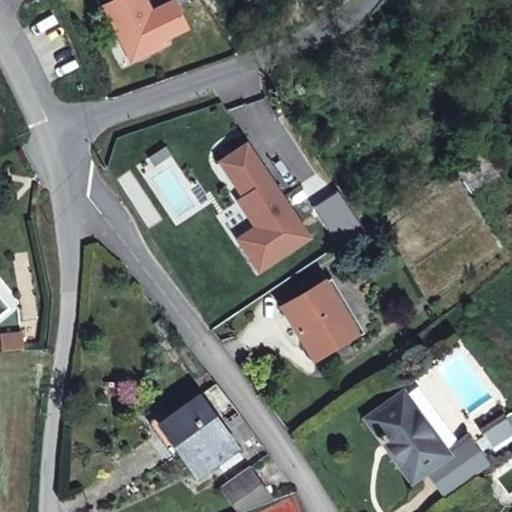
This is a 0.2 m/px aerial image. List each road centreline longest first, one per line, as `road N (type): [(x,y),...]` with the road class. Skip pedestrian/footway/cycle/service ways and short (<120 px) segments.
road 1 (residential): [(64,146),(283,447),(320,511)]
road 2 (unclassified): [(64,146),(70,219),(52,511)]
road 3 (unclassified): [(355,0),(292,48),(87,118),(64,146)]
road 4 (residential): [(1,7),(64,146)]
